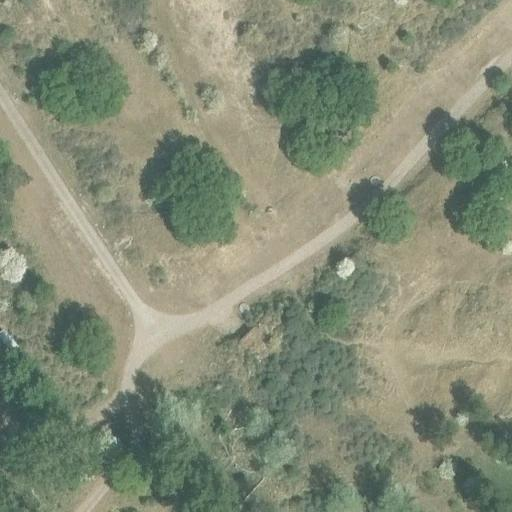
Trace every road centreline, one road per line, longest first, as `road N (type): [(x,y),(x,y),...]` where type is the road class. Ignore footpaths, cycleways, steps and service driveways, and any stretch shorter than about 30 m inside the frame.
road 1 (track): [(0,96),(155,341),(139,351),(121,395),(100,412),(33,431),(0,420)]
road 2 (track): [(155,341),(293,262),(511,57)]
